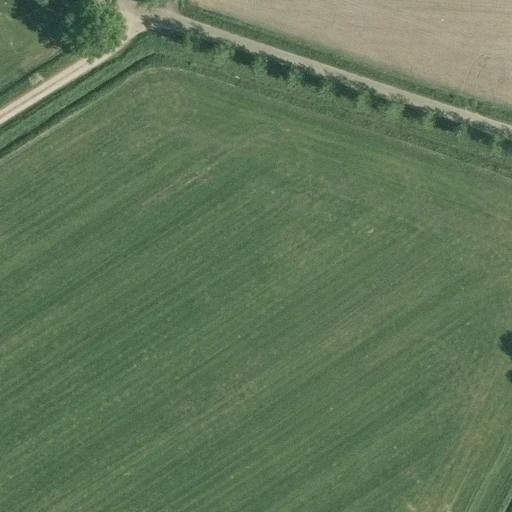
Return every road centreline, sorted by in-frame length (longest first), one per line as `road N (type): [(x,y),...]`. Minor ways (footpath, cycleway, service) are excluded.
road 1 (unclassified): [(106,0),(511,132)]
road 2 (track): [(0,121),(161,18),(173,0)]
